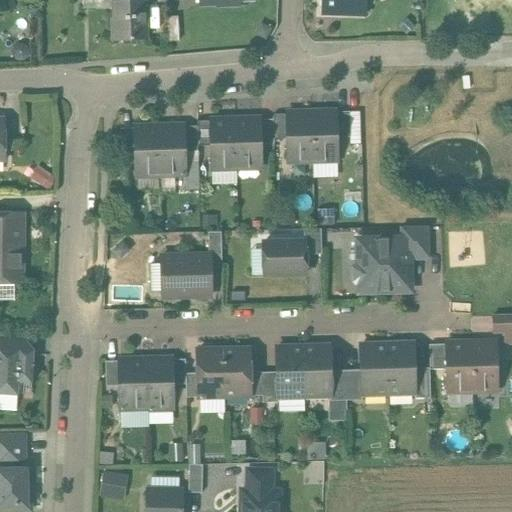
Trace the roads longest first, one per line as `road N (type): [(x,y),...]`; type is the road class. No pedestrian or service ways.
road 1 (residential): [(78,330),(461,317)]
road 2 (residential): [(78,330),(70,286),(91,87)]
road 3 (residential): [(511,52),(353,58),(292,71)]
road 4 (residential): [(292,71),(91,87)]
road 5 (residential): [(75,511),(78,330)]
road 6 (unknown): [(353,58),(362,207)]
